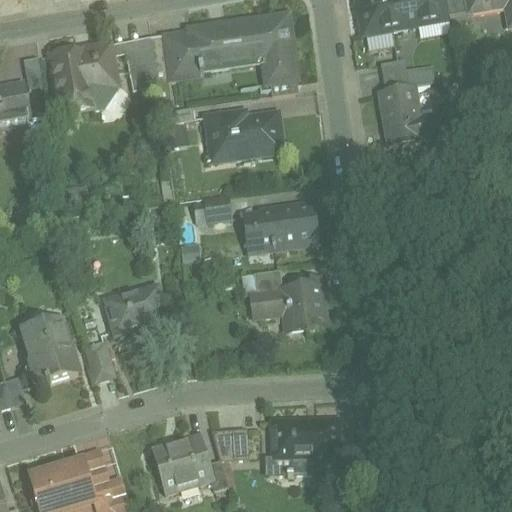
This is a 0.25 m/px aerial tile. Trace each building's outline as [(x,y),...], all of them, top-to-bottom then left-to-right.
[(388,0),(385,1),(392,36),(449,26),(447,15),(444,0),(388,0)] [(465,0),(444,0),(447,15),(468,12),(465,0)] [(511,0),(465,0),(468,12),(469,20),(491,16),(490,11),(508,8),(509,17),(506,18),(509,35),(511,34),(511,0)] [(289,22),(190,35),(190,39),(165,42),(171,84),(204,79),(204,76),(263,67),(267,91),(270,91),(297,87),(298,87),(289,22)] [(165,42),(151,44),(155,70),(164,69),(166,84),(171,84),(165,42)] [(151,44),(126,49),(134,96),(158,92),(155,70),(151,44)] [(110,50),(51,61),(62,119),(91,113),(91,115),(102,113),(114,96),(113,92),(117,91),(110,50)] [(38,63),(24,66),(29,95),(43,92),(38,63)] [(404,67),(381,71),(386,98),(409,94),(404,67)] [(164,69),(155,70),(158,92),(162,118),(169,117),(170,116),(166,84),(164,69)] [(297,87),(270,91),(272,102),(299,99),(297,87)] [(24,90),(0,94),(0,132),(31,127),(24,90)] [(386,98),(380,99),(390,154),(439,145),(436,127),(421,130),(414,93),(409,94),(386,98)] [(170,116),(169,117),(171,129),(195,126),(193,113),(170,116)] [(236,120),(207,123),(212,168),(215,168),(214,159),(247,155),(248,163),(283,158),(278,120),(237,125),(236,120)] [(461,167),(435,167),(435,193),(461,193),(461,167)] [(227,202),(205,205),(208,228),(230,225),(227,202)] [(314,210),(278,215),(278,219),(243,223),(246,259),(250,258),(250,256),(248,256),(247,246),(257,245),(258,253),(273,251),(273,257),(279,256),(279,255),(319,249),(314,210)] [(203,265),(202,249),(184,251),(185,266),(203,265)] [(281,276),(254,279),(257,300),(284,296),(283,293),(281,276)] [(257,300),(249,301),(249,303),(258,302),(261,323),(287,320),(289,331),(305,328),(307,341),(326,338),(322,311),(328,310),(323,283),(310,284),(311,289),(283,293),(284,296),(257,300)] [(158,293),(107,308),(115,337),(128,333),(130,339),(148,333),(151,342),(170,336),(158,293)] [(62,324),(20,336),(21,338),(26,336),(37,370),(41,369),(46,386),(36,390),(36,392),(79,378),(62,324)] [(104,349),(87,353),(96,386),(114,381),(104,349)] [(19,382),(5,387),(12,412),(27,408),(19,382)] [(12,412),(5,387),(0,388),(0,415),(0,416),(12,412)] [(338,428),(274,429),(275,464),(290,464),(290,473),(289,473),(289,479),(288,479),(288,482),(293,482),(293,481),(296,481),(296,480),(339,479),(338,428)] [(246,436),(232,437),(234,465),(248,464),(246,436)] [(232,437),(212,438),(220,466),(221,466),(234,465),(232,437)] [(202,442),(153,456),(166,500),(211,487),(214,486),(209,469),(202,442)] [(84,466),(30,482),(38,511),(105,511),(103,504),(95,506),(91,493),(84,466)] [(220,466),(209,469),(214,486),(211,487),(214,497),(229,493),(221,466),(220,466)] [(129,511),(122,484),(91,493),(95,506),(103,504),(105,511),(129,511)]
